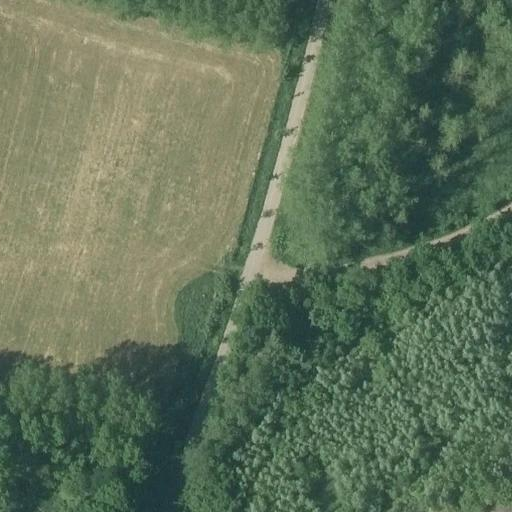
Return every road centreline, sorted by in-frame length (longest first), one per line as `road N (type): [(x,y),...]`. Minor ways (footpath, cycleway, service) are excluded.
road 1 (residential): [(165,511),(250,277),(323,0)]
road 2 (track): [(511,206),(473,231),(325,272),(250,277)]
